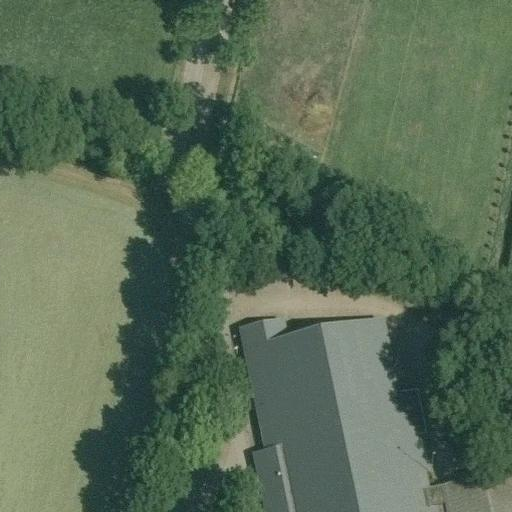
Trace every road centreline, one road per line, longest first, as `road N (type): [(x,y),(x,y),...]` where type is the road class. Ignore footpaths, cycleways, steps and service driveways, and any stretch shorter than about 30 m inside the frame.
road 1 (unknown): [(511,363),(360,302),(276,287),(231,294)]
road 2 (unknown): [(231,294),(174,511)]
road 3 (unknown): [(231,294),(266,511)]
